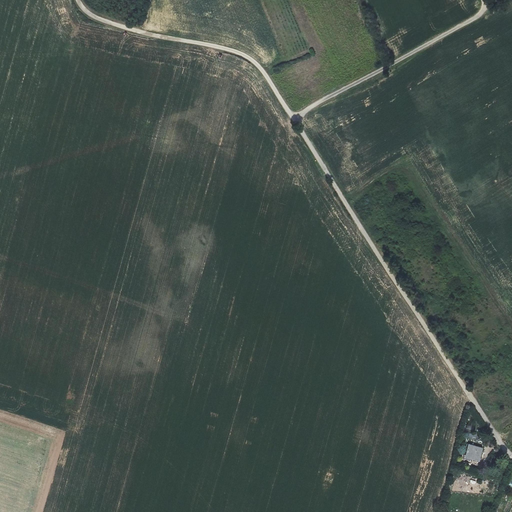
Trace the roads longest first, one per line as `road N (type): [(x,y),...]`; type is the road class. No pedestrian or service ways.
road 1 (unclassified): [(293,119),(511,458)]
road 2 (unclassified): [(76,0),(109,23),(248,58),(293,119)]
road 3 (unclassified): [(482,0),(481,13),(293,119)]
